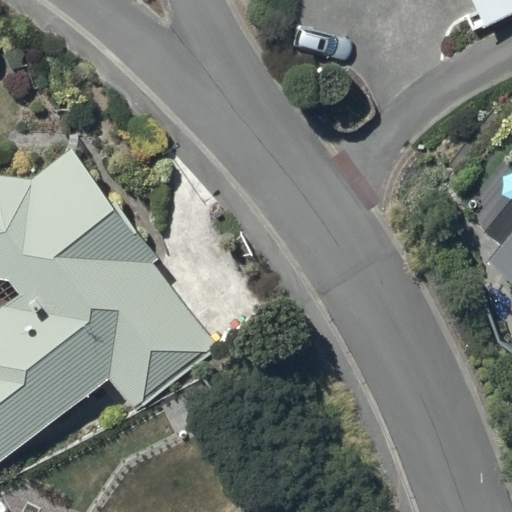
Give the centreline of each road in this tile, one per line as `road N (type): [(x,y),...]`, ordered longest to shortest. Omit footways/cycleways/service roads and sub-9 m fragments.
road 1 (residential): [(468,511),(382,309),(250,129)]
road 2 (residential): [(250,129),(92,0)]
road 3 (residential): [(198,0),(250,129)]
